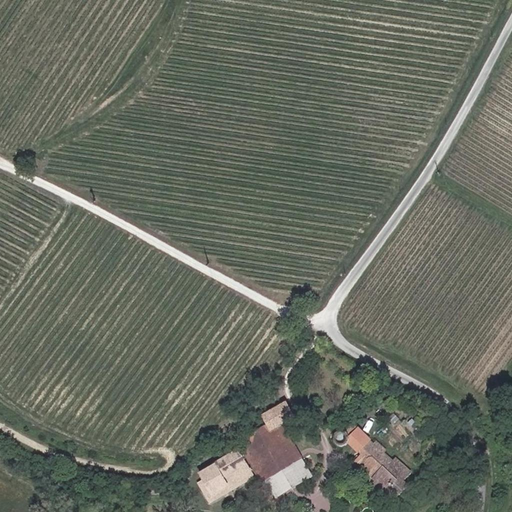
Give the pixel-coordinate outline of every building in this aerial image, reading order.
[(288,468),(300,460),(281,427),(290,420),(280,403),(257,417),(262,427),(284,470),(288,468)] [(280,473),(284,470),(262,427),(236,442),(241,449),(212,466),(213,468),(199,477),(210,496),(227,486),(225,480),(250,466),(263,484),(280,473)] [(336,434),(329,434),(326,435),(324,438),(323,442),(323,445),(326,448),(328,450),(332,451),(335,450),(339,447),(340,443),(340,439),(338,436),(336,434)] [(372,483),(383,491),(387,485),(396,492),(403,482),(397,477),(403,469),(383,455),(380,459),(355,442),(346,456),(350,459),(348,463),(352,467),(351,469),(372,483)] [(288,468),(298,486),(311,477),(300,460),(288,468)] [(280,473),(291,490),(298,486),(288,468),(284,470),(280,473)] [(280,473),(263,484),(266,488),(275,502),(291,490),(280,473)] [(389,502),(396,492),(387,485),(383,491),(372,483),(367,489),(378,497),(380,495),(389,502)] [(275,502),(266,488),(258,494),(268,507),(275,502)]
